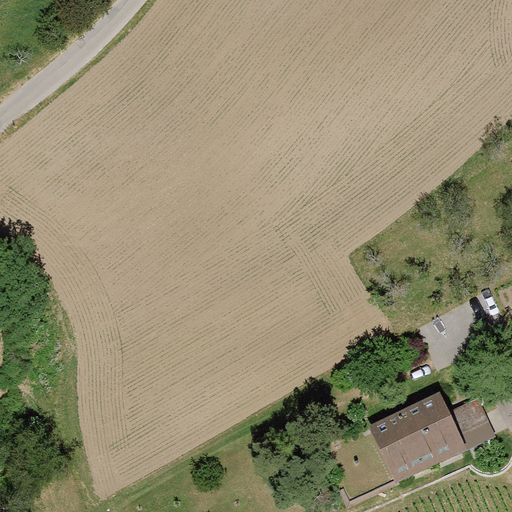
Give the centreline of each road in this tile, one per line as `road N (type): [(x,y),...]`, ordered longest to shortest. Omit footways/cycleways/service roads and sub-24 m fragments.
road 1 (motorway): [(0,187),(122,0)]
road 2 (tertiary): [(136,0),(105,38),(0,120)]
